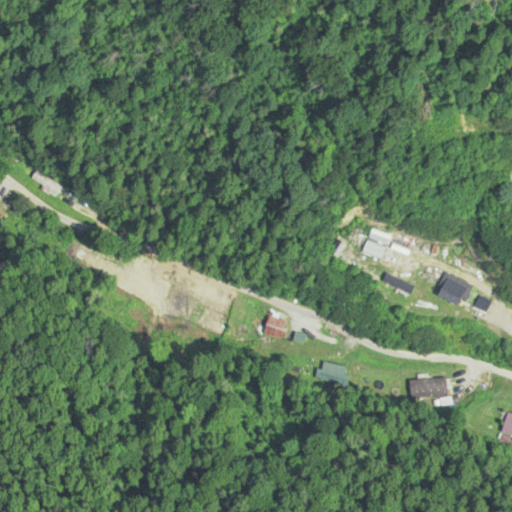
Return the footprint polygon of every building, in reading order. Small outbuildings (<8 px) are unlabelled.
[(43,191),(48,183),(25,166),(19,174),(43,191)] [(96,275),(104,258),(86,249),(78,265),(96,275)] [(439,292),(466,306),(476,286),(449,272),(439,292)] [(162,288),(127,273),(121,289),(155,303),(162,288)] [(433,302),(435,296),(424,292),(418,306),(440,315),(443,306),(433,302)] [(253,305),(245,301),(228,335),(234,338),(237,331),(239,332),(253,305)] [(289,315),(271,310),(263,335),(281,341),(289,315)] [(408,379),(408,398),(448,398),(448,379),(408,379)] [(511,413),(509,412),(502,433),(511,436),(511,413)]
